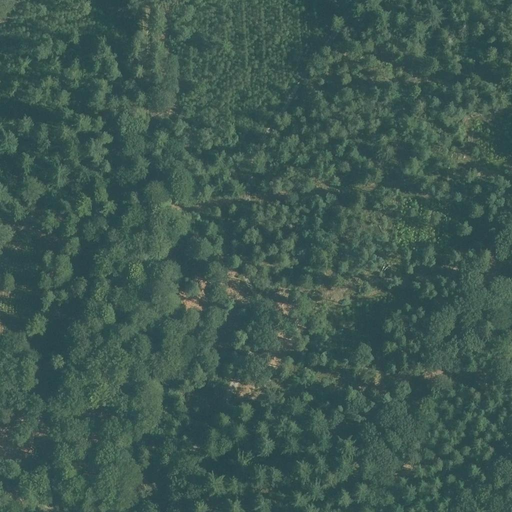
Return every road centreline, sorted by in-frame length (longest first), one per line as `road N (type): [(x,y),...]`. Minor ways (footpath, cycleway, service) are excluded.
road 1 (track): [(355,0),(258,159),(243,246),(246,272),(272,313),(178,472),(136,502),(136,511)]
road 2 (track): [(157,511),(140,0)]
road 3 (track): [(119,511),(96,499),(40,502),(0,489)]
